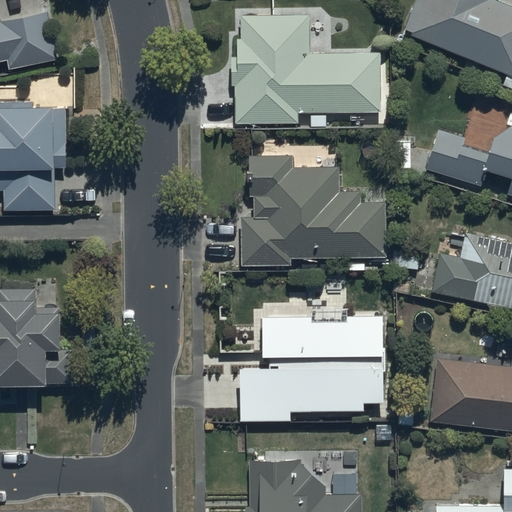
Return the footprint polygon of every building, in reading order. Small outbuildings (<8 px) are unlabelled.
[(411,24),(409,28),(505,67),(500,78),(511,82),(511,0),(411,0),(403,21),(411,24)] [(0,52),(4,52),(6,60),(54,50),(44,2),(0,11),(0,52)] [(377,44),(308,45),(307,7),(233,8),(234,31),(228,31),(229,78),(233,78),(234,116),(296,115),(296,106),(378,104),(377,44)] [(0,182),(2,182),(2,202),(53,202),(53,160),(63,160),(63,99),(50,99),(50,91),(0,91),(0,182)] [(510,165),(504,186),(511,188),(511,116),(508,115),(489,123),(484,139),(462,132),(463,129),(436,121),(424,163),(478,178),(484,158),(510,165)] [(288,257),(288,250),(384,250),(383,194),(359,194),(359,183),(338,183),(338,159),(291,159),(290,147),(245,148),(245,188),(250,188),(250,209),(238,209),(238,257),(288,257)] [(511,235),(463,225),(458,249),(438,245),(430,283),(511,300),(511,235)] [(0,370),(39,370),(39,374),(70,374),(71,340),(57,340),(57,297),(33,297),(33,281),(0,280),(0,370)] [(288,414),(288,402),(361,402),(361,394),(380,394),(380,360),(383,360),(383,347),(380,347),(380,307),(346,307),(346,301),(314,301),(314,308),(259,307),(259,344),(266,344),(267,355),(236,355),(236,414),(288,414)] [(431,399),(429,413),(511,422),(511,338),(510,360),(435,352),(433,377),(429,376),(427,399),(431,399)] [(243,499),(243,511),(360,511),(361,487),(324,487),(324,480),(298,455),(298,451),(247,452),(248,499),(243,499)] [(502,503),(434,503),(434,511),(511,511),(511,465),(502,466),(502,503)]
